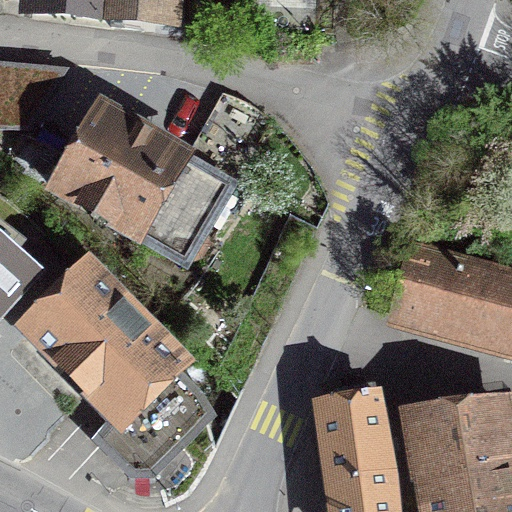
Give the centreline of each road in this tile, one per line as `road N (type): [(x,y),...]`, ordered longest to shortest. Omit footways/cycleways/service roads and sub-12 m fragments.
road 1 (residential): [(0,40),(242,74),(407,140)]
road 2 (residential): [(236,511),(407,140)]
